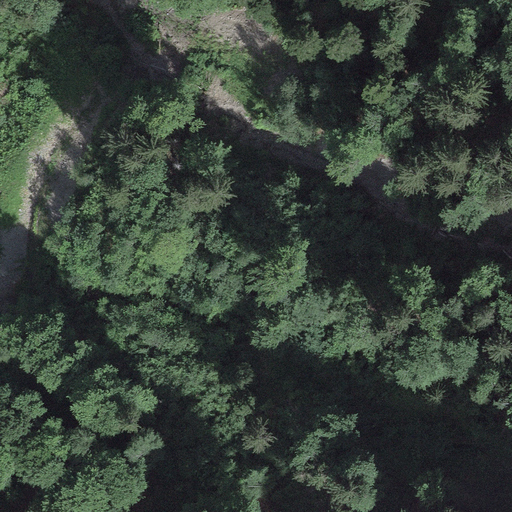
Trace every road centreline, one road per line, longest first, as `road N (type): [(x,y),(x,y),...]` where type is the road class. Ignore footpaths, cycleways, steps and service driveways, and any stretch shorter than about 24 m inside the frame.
road 1 (trunk): [(0,239),(511,260)]
road 2 (track): [(0,259),(69,101)]
